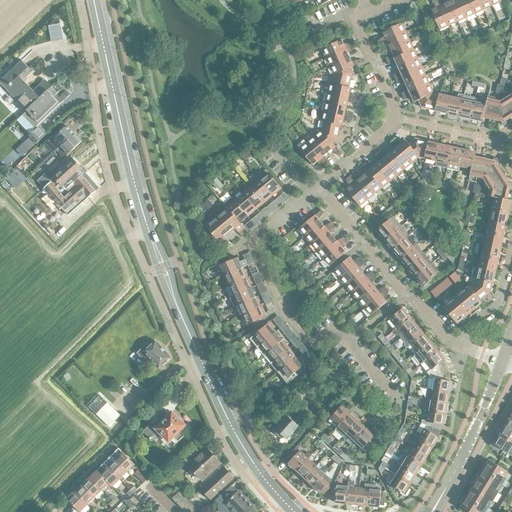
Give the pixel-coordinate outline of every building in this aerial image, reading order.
[(435,8),(430,10),(439,30),(448,26),(436,0),(433,0),(434,6),(435,8)] [(441,0),(436,0),(448,26),(457,22),(448,2),(444,4),(443,2),(441,0)] [(452,0),(453,0),(448,2),(457,22),(466,18),(457,0),(452,0)] [(457,0),(466,18),(475,14),(468,0),(457,0)] [(468,0),(475,14),(483,10),(478,0),(468,0)] [(478,0),(483,10),(492,6),(489,0),(478,0)] [(379,44),(405,32),(401,23),(382,32),(384,37),(381,38),(377,41),(379,44)] [(405,32),(379,44),(380,47),(385,46),(388,45),(390,50),(409,41),(405,32)] [(326,57),(353,45),(351,42),(346,43),(344,44),(341,40),(322,49),(326,57)] [(409,41),(390,50),(392,54),(390,55),(385,59),(387,62),(413,49),(409,41)] [(354,49),(353,45),(326,57),(330,66),(349,57),(347,53),(350,52),(354,49)] [(413,49),(387,62),(388,65),(393,64),(396,63),(398,67),(417,58),(413,49)] [(351,62),(349,57),(330,66),(334,75),(350,68),(361,63),(359,60),(354,61),(351,62)] [(417,58),(398,67),(400,72),(397,73),(393,76),(395,79),(421,67),(417,58)] [(21,60),(0,81),(0,82),(18,102),(31,88),(24,81),(33,72),(21,60)] [(421,67),(395,79),(396,82),(401,81),(404,80),(406,85),(425,76),(421,67)] [(334,75),(332,84),(349,87),(352,73),(350,68),(334,75)] [(425,76),(406,85),(408,89),(406,90),(401,93),(403,97),(429,84),(425,76)] [(31,88),(18,102),(27,111),(52,87),(45,80),(41,83),(33,91),(31,88)] [(349,87),(332,84),(330,83),(328,93),(356,99),(357,96),(352,94),(350,93),(351,88),(349,87)] [(429,84),(403,97),(404,100),(409,99),(412,98),(414,102),(418,100),(433,93),(429,84)] [(506,86),(504,86),(500,85),(497,84),(495,93),(500,94),(505,91),(506,86)] [(22,115),(16,121),(28,134),(28,135),(36,144),(47,133),(39,125),(70,95),(66,91),(65,92),(61,88),(53,96),(52,94),(55,91),(52,87),(27,111),(22,115)] [(494,100),(489,119),(497,121),(498,118),(508,116),(510,119),(511,117),(511,92),(511,95),(500,102),(494,100)] [(328,93),(325,102),(346,107),(348,102),(350,103),(356,103),(356,99),(328,93)] [(436,111),(439,95),(433,93),(418,100),(422,108),(436,111)] [(451,97),(447,114),(459,116),(464,95),(458,94),(457,99),(451,97)] [(439,95),(436,111),(447,114),(451,97),(439,95)] [(464,95),(459,116),(463,117),(463,119),(469,120),(469,119),(471,119),(474,103),(474,102),(475,98),(464,95)] [(345,112),(346,107),(325,102),(323,112),(352,118),(353,115),(348,112),(345,112)] [(474,103),(471,119),(482,121),(486,105),(474,103)] [(351,121),(352,118),(323,112),(321,121),(324,122),(340,125),(342,126),(343,121),(346,121),(351,121)] [(340,125),(324,122),(322,130),(333,143),(337,140),(340,125)] [(74,134),(67,126),(49,143),(55,149),(53,151),(54,153),(57,151),(74,134)] [(340,153),(333,143),(322,130),(314,136),(328,153),(331,150),(333,152),(337,155),(340,153)] [(74,134),(57,151),(64,159),(82,141),(74,134)] [(324,156),(328,153),(314,136),(307,142),(325,165),(328,163),(326,158),(324,156)] [(400,142),(395,138),(392,141),(411,163),(419,157),(408,144),(405,140),(401,144),(400,142)] [(415,139),(408,144),(419,157),(425,158),(429,142),(415,139)] [(394,150),(390,153),(404,170),(411,163),(392,141),(390,143),(392,148),(394,150)] [(323,167),(325,165),(307,142),(299,149),(313,165),(317,162),(318,164),(323,167)] [(429,142),(425,158),(436,161),(440,145),(429,142)] [(436,161),(448,164),(452,147),(440,145),(436,161)] [(459,171),(460,166),(463,150),(462,150),(463,148),(457,147),(456,148),(452,147),(448,164),(447,169),(459,171)] [(475,153),(463,150),(460,166),(466,168),(464,173),(470,174),(475,153)] [(397,176),(404,170),(390,153),(387,156),(385,154),(380,151),(378,153),(397,176)] [(379,162),(375,165),(389,182),(397,176),(378,153),(375,155),(378,160),(379,162)] [(490,189),(488,196),(507,200),(509,193),(506,192),(504,182),(507,180),(499,167),(496,169),(487,163),(488,160),(480,158),(476,177),(483,178),(490,189)] [(45,173),(38,180),(50,195),(68,215),(99,188),(85,172),(84,173),(82,171),(83,170),(73,159),(50,179),(45,173)] [(389,182),(375,165),(372,168),(370,166),(366,163),(363,165),(382,188),(389,182)] [(364,174),(361,177),(374,194),(382,188),(363,165),(360,167),(363,172),(364,174)] [(45,169),(42,166),(35,172),(38,176),(45,169)] [(16,168),(5,179),(15,189),(26,178),(16,168)] [(269,174),(261,181),(273,195),(281,188),(269,174)] [(351,175),(348,177),(367,200),(374,194),(361,177),(357,180),(355,178),(351,175)] [(273,195),(261,181),(260,181),(257,177),(249,184),(264,202),(273,195)] [(346,190),(359,206),(367,200),(348,177),(346,180),(348,184),(350,186),(346,190)] [(246,192),(244,194),(256,209),(264,202),(249,184),(245,187),(244,190),(246,192)] [(479,185),(474,184),(472,193),(475,193),(479,194),(481,195),(482,190),(479,185)] [(256,209),(244,194),(236,201),(235,201),(247,216),(256,209)] [(507,200),(488,196),(490,197),(487,208),(492,209),(508,213),(509,208),(511,208),(511,203),(511,202),(511,201),(507,200)] [(239,223),(247,216),(235,201),(236,201),(233,197),(224,205),(227,208),(239,223)] [(227,208),(217,217),(229,233),(235,228),(238,232),(242,236),(247,232),(243,227),(239,223),(227,208)] [(492,209),(489,221),(506,225),(508,213),(492,209)] [(323,213),(321,210),(298,229),(305,236),(321,223),(318,219),(320,217),(323,213)] [(229,233),(217,217),(206,226),(222,246),(225,250),(231,245),(227,241),(224,237),(229,233)] [(385,240),(398,229),(401,226),(393,217),(377,230),(385,240)] [(503,236),(506,225),(489,221),(487,233),(503,236)] [(324,227),(321,223),(305,236),(311,244),(333,225),(331,222),(326,225),(324,227)] [(333,225),(311,244),(317,251),(333,238),(330,234),(332,232),(336,228),(333,225)] [(401,226),(398,229),(385,240),(392,249),(409,235),(401,226)] [(487,233),(484,244),(500,248),(503,236),(487,233)] [(417,245),(409,235),(392,249),(400,259),(417,245)] [(336,241),(333,238),(317,251),(323,259),(346,240),(343,237),(339,240),(336,241)] [(346,240),(323,259),(329,266),(346,253),(343,249),(345,247),(348,243),(346,240)] [(477,255),(481,256),(498,260),(500,248),(484,244),(479,243),(477,255)] [(417,245),(400,259),(403,262),(402,263),(405,267),(406,266),(408,268),(424,254),(417,245)] [(408,268),(415,277),(432,263),(424,254),(408,268)] [(479,268),(495,271),(498,260),(481,256),(479,268)] [(362,260),(360,257),(355,259),(353,261),(350,257),(333,271),(339,278),(362,260)] [(220,265),(225,276),(242,268),(240,262),(238,258),(220,265)] [(242,268),(247,266),(253,263),(251,259),(247,261),(245,260),(240,262),(242,268)] [(364,262),(362,260),(339,278),(345,286),(362,272),(359,268),(361,267),(364,262)] [(432,263),(415,277),(423,286),(440,272),(432,263)] [(225,276),(229,285),(247,277),(242,268),(225,276)] [(479,268),(476,279),(492,283),(495,271),(479,268)] [(351,293),(374,274),(372,272),(367,274),(365,276),(362,272),(345,286),(351,293)] [(460,279),(454,272),(449,276),(455,283),(460,279)] [(377,277),(374,274),(351,293),(358,301),(374,287),(371,283),(373,282),(377,277)] [(229,285),(234,295),(251,287),(247,277),(229,285)] [(447,278),(435,289),(431,292),(435,298),(452,284),(447,278)] [(490,292),(492,283),(476,279),(475,283),(469,288),(468,287),(443,308),(457,324),(463,319),(465,322),(478,311),(476,308),(482,303),(480,301),(490,292)] [(251,287),(234,295),(229,297),(234,307),(238,305),(256,297),(251,287)] [(387,289),(384,287),(379,289),(377,291),(374,287),(358,301),(364,308),(387,289)] [(389,292),(387,289),(364,308),(370,316),(387,302),(383,298),(385,296),(389,292)] [(238,305),(243,315),(260,307),(256,297),(238,305)] [(260,307),(243,315),(248,325),(265,317),(260,307)] [(389,320),(396,328),(410,317),(402,309),(389,320)] [(400,332),(403,336),(403,337),(417,326),(410,317),(396,328),(392,331),(396,335),(400,332)] [(257,347),(275,332),(268,323),(250,339),(257,347)] [(406,348),(410,345),(423,334),(417,326),(403,337),(403,336),(401,338),(405,343),(404,346),(406,348)] [(282,340),(275,332),(257,347),(264,356),(282,340)] [(423,334),(410,345),(417,353),(430,342),(423,334)] [(156,341),(156,340),(150,346),(149,345),(147,345),(138,353),(146,363),(151,359),(159,368),(171,358),(171,357),(170,357),(165,351),(162,348),(156,341)] [(271,364),(275,361),(289,349),(282,340),(264,356),(271,364)] [(424,361),(424,362),(437,351),(430,342),(417,353),(413,356),(420,365),(424,361)] [(275,361),(281,369),(282,369),(296,357),(289,349),(275,361)] [(424,362),(430,369),(431,370),(443,360),(444,359),(437,351),(424,362)] [(282,369),(281,369),(277,372),(287,384),(297,375),(295,372),(303,366),(296,357),(282,369)] [(431,370),(430,369),(427,372),(430,375),(448,370),(446,364),(443,360),(431,370)] [(450,376),(448,370),(430,375),(429,378),(434,379),(449,381),(450,376)] [(434,379),(432,389),(432,390),(449,393),(450,388),(451,388),(452,383),(451,382),(451,381),(449,381),(434,379)] [(427,388),(425,399),(447,403),(449,403),(450,398),(448,397),(449,393),(432,390),(432,389),(427,388)] [(90,409),(110,429),(122,417),(101,397),(90,409)] [(447,403),(425,399),(424,410),(428,411),(429,411),(445,414),(446,410),(448,410),(449,404),(447,404),(447,403)] [(338,426),(350,414),(342,406),(330,419),(338,426)] [(429,411),(428,411),(427,421),(422,420),(421,424),(441,431),(443,425),(444,425),(444,424),(445,424),(446,419),(445,418),(445,414),(429,411)] [(152,423),(143,432),(152,441),(157,436),(154,434),(157,431),(169,444),(175,438),(178,441),(184,436),(179,430),(184,425),(183,423),(182,422),(180,420),(179,420),(172,413),(167,418),(165,418),(161,422),(161,424),(157,428),(152,423)] [(301,414),(296,419),(300,423),(305,417),(301,414)] [(350,414),(338,426),(346,434),(358,421),(357,421),(358,420),(353,415),(353,416),(350,414)] [(286,439),(298,426),(287,416),(275,429),(277,431),(275,433),(280,437),(281,435),(286,439)] [(354,441),(365,428),(358,421),(346,434),(350,438),(347,441),(351,445),(354,441)] [(414,436),(418,438),(433,447),(439,438),(438,437),(441,431),(421,424),(414,436)] [(511,430),(504,426),(499,435),(511,442),(511,430)] [(354,441),(366,452),(373,444),(370,441),(374,436),(365,428),(354,441)] [(508,453),(511,446),(511,442),(499,435),(493,444),(508,453)] [(324,441),(332,448),(336,445),(328,437),(324,441)] [(427,456),(433,447),(418,438),(413,447),(427,456)] [(333,450),(340,456),(343,452),(337,446),(333,450)] [(390,455),(392,455),(395,449),(394,449),(390,446),(386,453),(390,455)] [(427,456),(413,447),(407,456),(422,466),(427,456)] [(127,472),(135,464),(118,448),(111,456),(127,472)] [(196,449),(185,460),(189,465),(188,466),(201,480),(220,463),(207,448),(200,454),(196,449)] [(291,461),(299,452),(295,448),(287,457),(291,461)] [(296,471),(308,459),(311,455),(310,454),(309,453),(307,453),(305,454),(304,455),(300,451),(299,452),(291,461),(288,464),(296,471)] [(343,452),(340,456),(346,461),(353,462),(355,461),(344,451),(343,452)] [(127,472),(111,456),(104,463),(120,479),(127,472)] [(422,466),(407,456),(401,466),(416,475),(416,474),(418,475),(421,470),(419,469),(422,466)] [(308,459),(296,471),(304,479),(316,466),(308,459)] [(474,484),(496,497),(499,492),(496,490),(507,471),(489,460),(474,484)] [(120,479),(104,463),(97,470),(100,473),(100,474),(109,483),(112,487),(120,479)] [(316,466),(304,479),(312,486),(324,473),(316,466)] [(416,475),(401,466),(395,475),(410,484),(416,475)] [(211,500),(234,478),(224,467),(200,489),(211,500)] [(148,478),(139,469),(134,473),(144,482),(148,478)] [(100,473),(97,470),(89,478),(101,490),(109,483),(100,474),(100,473)] [(324,473),(312,486),(320,493),(321,492),(324,494),(330,487),(328,485),(332,481),(324,473)] [(410,484),(395,475),(390,484),(399,490),(398,491),(405,495),(409,488),(408,487),(410,484)] [(101,490),(89,478),(82,485),(94,497),(101,490)] [(357,505),(359,488),(354,488),(354,483),(348,482),(348,487),(346,504),(357,505)] [(381,491),(375,490),(376,485),(370,484),(370,489),(368,506),(379,508),(379,506),(384,506),(385,498),(383,498),(384,492),(381,491)] [(496,497),(474,484),(460,507),(467,511),(482,511),(490,500),(493,502),(496,497)] [(94,497),(82,485),(75,492),(87,504),(94,497)] [(231,486),(216,500),(220,505),(221,505),(226,510),(229,510),(230,509),(233,511),(255,511),(251,508),(253,507),(238,491),(237,493),(231,486)] [(332,501),(335,501),(335,503),(346,504),(348,487),(337,486),(336,491),(333,491),(332,501)] [(368,506),(370,489),(359,488),(357,505),(368,506)] [(176,503),(183,495),(179,491),(172,499),(176,503)] [(67,499),(80,511),(87,504),(75,492),(67,499)] [(180,507),(188,499),(183,495),(176,503),(180,507)] [(185,511),(192,504),(188,499),(180,507),(185,511)]
